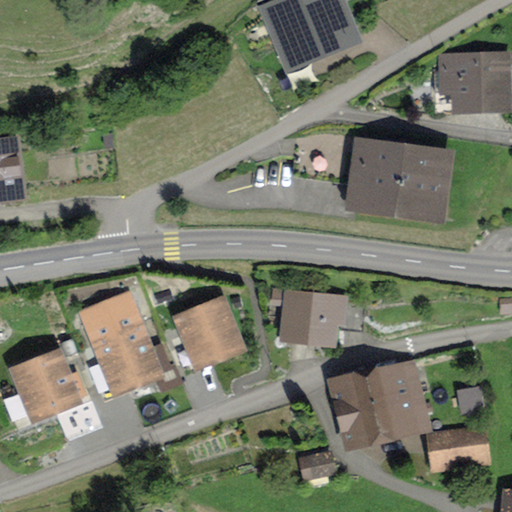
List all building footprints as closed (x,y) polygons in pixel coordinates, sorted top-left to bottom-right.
[(351,37),(335,0),(298,0),(270,12),(289,57),(319,45),(321,49),(351,37)] [(443,68),(434,72),(435,93),(459,92),(459,103),(504,101),(503,61),(443,63),(443,68)] [(0,195),(18,194),(12,144),(0,145),(0,195)] [(349,181),(353,154),(296,147),(292,173),(349,181)] [(437,213),(444,157),(363,147),(356,202),(437,213)] [(274,299),(290,301),(287,335),(330,339),(332,319),(340,320),(341,302),(291,298),(292,292),(275,290),(274,299)] [(511,313),(511,297),(498,299),(499,314),(511,313)] [(158,373),(128,299),(85,316),(97,344),(84,349),(102,395),(158,373)] [(239,347),(221,301),(179,317),(186,334),(172,340),(184,369),(239,347)] [(64,370),(57,353),(16,370),(34,416),(90,394),(78,365),(64,370)] [(348,441),(427,422),(414,367),(335,386),(348,441)] [(460,412),(485,407),(481,387),(456,392),(460,412)] [(436,466),(486,460),(482,429),(432,435),(436,466)] [(335,471),(331,455),(302,461),(305,477),(335,471)]
